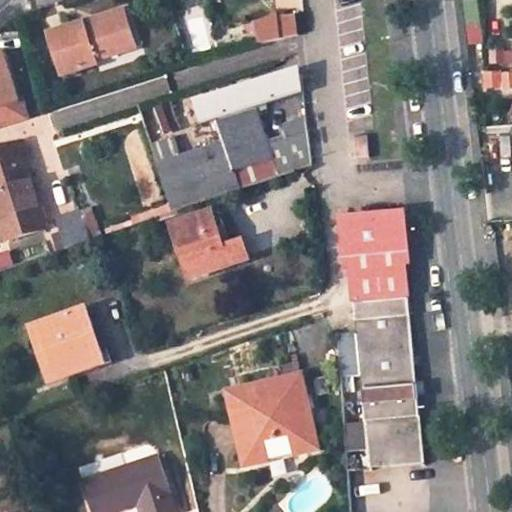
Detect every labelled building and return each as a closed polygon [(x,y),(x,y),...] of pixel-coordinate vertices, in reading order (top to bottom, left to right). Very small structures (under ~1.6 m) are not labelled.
[(125,11),(50,35),(63,76),(100,64),(98,59),(136,47),(125,11)] [(271,15),(253,20),(261,45),(284,38),(282,32),(298,30),(296,11),(271,15)] [(22,99),(19,100),(4,54),(0,54),(0,130),(26,122),(24,116),(27,115),(22,99)] [(254,94),(259,109),(300,96),(298,71),(190,103),(198,128),(217,122),(212,108),(254,94)] [(269,150),(255,110),(259,109),(254,94),(212,108),(217,122),(225,145),(155,167),(170,214),(171,215),(311,167),(308,138),(287,145),(269,150)] [(163,137),(181,130),(170,105),(153,112),(163,137)] [(287,145),(308,138),(306,122),(282,129),(287,145)] [(358,157),(370,156),(368,133),(355,135),(358,157)] [(23,145),(0,152),(0,225),(7,247),(48,233),(24,164),(29,162),(23,145)] [(89,242),(79,211),(54,220),(59,236),(50,238),(55,253),(89,242)] [(214,214),(175,227),(193,281),(251,260),(245,240),(225,247),(214,214)] [(402,217),(348,222),(356,312),(371,470),(426,465),(415,350),(402,217)] [(102,366),(89,328),(95,326),(89,309),(43,324),(62,380),(102,366)] [(245,469),(296,458),(319,453),(302,379),(228,395),(245,469)] [(362,425),(344,428),(348,454),(367,450),(362,425)] [(18,454),(10,433),(5,435),(13,457),(18,454)] [(0,461),(13,457),(5,435),(0,437),(0,461)] [(142,511),(176,511),(159,461),(86,486),(94,511),(131,511),(141,509),(142,511)]
